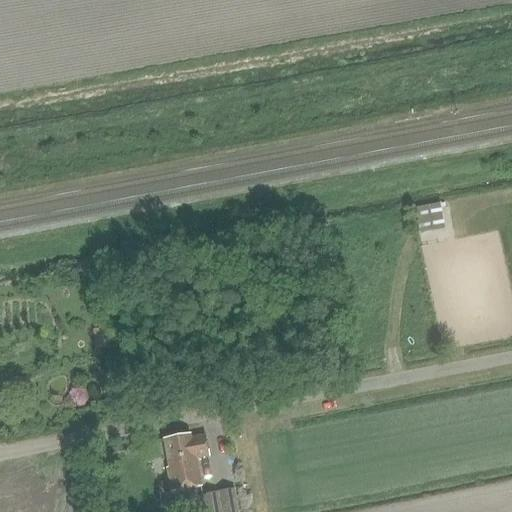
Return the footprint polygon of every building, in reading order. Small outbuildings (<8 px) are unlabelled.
[(419,236),(442,231),(437,206),(414,210),(419,236)] [(110,328),(93,331),(96,351),(113,348),(110,328)] [(188,436),(162,441),(167,470),(165,470),(170,494),(201,488),(196,460),(209,457),(205,436),(188,440),(188,436)] [(239,511),(235,491),(219,494),(222,511),(239,511)] [(222,511),(219,494),(202,497),(204,511),(222,511)]
